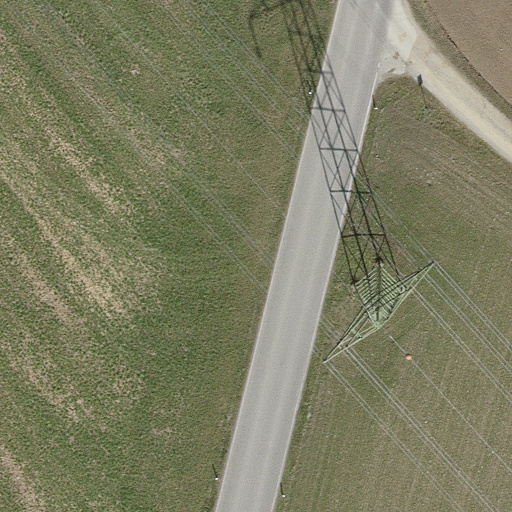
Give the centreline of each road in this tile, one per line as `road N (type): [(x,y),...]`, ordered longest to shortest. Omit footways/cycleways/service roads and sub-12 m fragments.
road 1 (tertiary): [(246,511),(370,0)]
road 2 (track): [(364,25),(511,148)]
